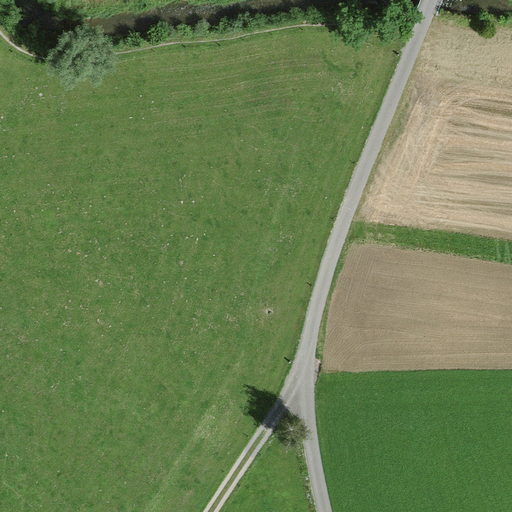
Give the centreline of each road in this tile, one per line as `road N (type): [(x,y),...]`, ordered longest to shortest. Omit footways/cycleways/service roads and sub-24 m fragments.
road 1 (residential): [(323,511),(301,380),(309,330),(331,253),(434,0)]
road 2 (track): [(211,511),(301,380)]
